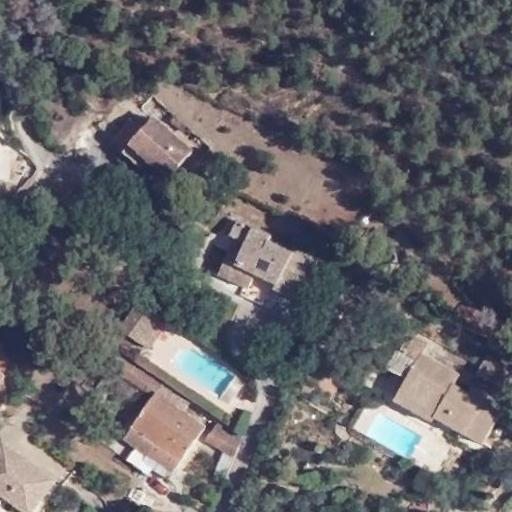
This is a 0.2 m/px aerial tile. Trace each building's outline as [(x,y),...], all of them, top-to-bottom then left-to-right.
[(165,123),(132,160),(151,177),(158,170),(177,187),(204,158),(165,123)] [(0,156),(11,141),(0,132),(0,156)] [(322,253),(299,243),(296,249),(271,240),(274,232),(241,219),(234,234),(248,239),(244,251),(234,247),(221,273),(251,285),(258,273),(280,282),(278,288),(301,298),(322,253)] [(159,315),(140,299),(122,328),(130,333),(138,321),(149,326),(159,315)] [(158,334),(149,326),(138,321),(130,333),(148,346),(158,334)] [(419,382),(496,421),(505,403),(473,387),(471,391),(456,383),(462,372),(425,353),(430,341),(411,332),(401,351),(398,351),(389,368),(410,378),(419,382)] [(192,401),(120,350),(114,360),(145,381),(142,385),(154,394),(124,437),(148,453),(158,438),(185,458),(207,424),(186,409),(192,401)] [(511,372),(511,364),(490,352),(479,372),(505,385),(511,372)] [(0,384),(9,374),(0,367),(0,384)] [(435,420),(437,415),(439,412),(413,397),(419,382),(410,378),(398,400),(435,420)] [(487,439),(496,421),(419,382),(413,397),(439,412),(437,415),(487,439)] [(241,461),(249,440),(220,420),(209,437),(231,453),(241,461)] [(458,449),(428,434),(418,455),(415,459),(445,474),(458,449)] [(158,438),(148,453),(176,472),(185,458),(158,438)] [(0,459),(0,489),(32,511),(44,511),(67,480),(13,441),(0,459)] [(222,476),(234,479),(241,461),(231,453),(222,476)] [(160,492),(143,481),(135,491),(131,489),(129,494),(151,508),(160,492)] [(401,511),(426,511),(431,504),(414,493),(401,511)]
